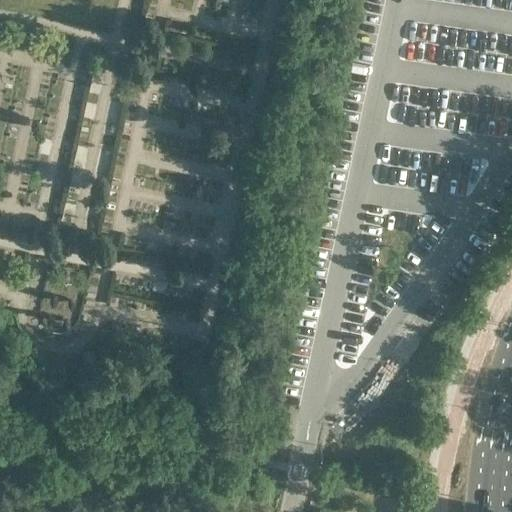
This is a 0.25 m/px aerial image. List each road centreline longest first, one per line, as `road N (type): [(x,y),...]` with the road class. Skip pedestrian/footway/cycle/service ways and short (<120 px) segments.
road 1 (unclassified): [(291,511),(400,0)]
road 2 (primary): [(511,358),(489,511)]
